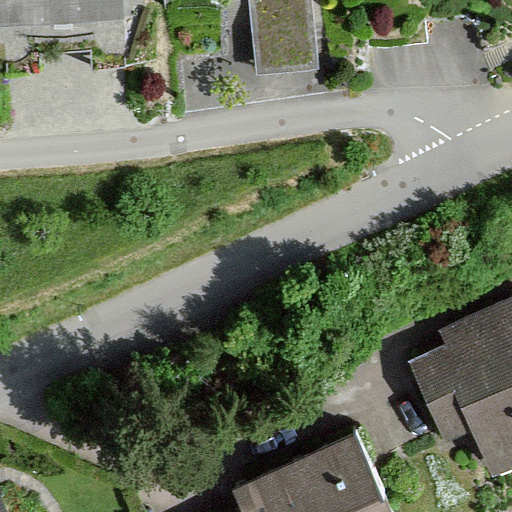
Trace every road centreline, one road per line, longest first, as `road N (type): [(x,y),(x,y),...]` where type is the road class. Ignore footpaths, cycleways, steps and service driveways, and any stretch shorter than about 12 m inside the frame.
road 1 (unclassified): [(474,156),(0,378)]
road 2 (residential): [(474,156),(414,116),(382,110),(0,154)]
